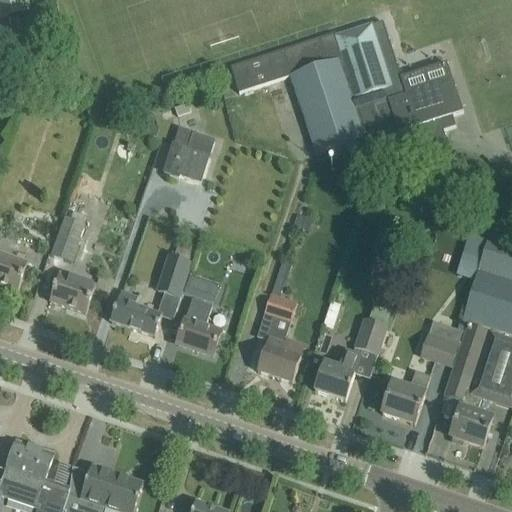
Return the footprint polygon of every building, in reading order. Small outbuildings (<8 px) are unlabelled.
[(0,0),(0,25),(32,14),(27,0),(0,0)] [(393,101),(389,91),(394,89),(373,27),(337,39),(336,37),(284,54),(289,71),(275,76),(269,59),(231,71),(239,96),(291,79),(339,63),(352,103),(363,137),(367,136),(367,137),(382,132),(388,151),(403,146),(406,157),(448,143),(444,133),(457,129),(453,118),(464,114),(453,82),(393,101)] [(291,79),(305,119),(317,156),(365,140),(363,137),(352,103),(339,63),(291,79)] [(164,175),(179,180),(180,178),(201,185),(215,144),(194,137),(195,136),(180,131),(176,147),(174,146),(164,175)] [(65,222),(51,258),(73,266),(88,227),(86,227),(96,198),(74,189),(63,221),(65,222)] [(387,199),(376,199),(376,213),(387,213),(387,199)] [(424,219),(428,207),(419,204),(415,216),(424,219)] [(511,242),(491,236),(464,322),(511,336),(511,242)] [(169,259),(158,295),(181,302),(193,265),(190,264),(196,248),(180,243),(174,261),(169,259)] [(0,255),(0,287),(19,294),(29,265),(0,255)] [(476,283),(479,273),(482,263),(469,259),(463,279),(476,283)] [(281,299),(292,266),(283,263),(265,318),(292,326),(299,305),(281,299)] [(60,276),(51,304),(87,317),(97,288),(60,276)] [(184,298),(214,308),(221,286),(191,276),(184,298)] [(138,310),(141,301),(122,295),(111,325),(156,340),(162,320),(163,319),(158,317),(138,310)] [(374,309),(370,323),(389,329),(393,315),(374,309)] [(213,359),(221,335),(206,329),(209,321),(189,314),(178,347),(213,359)] [(364,322),(355,352),(380,359),(389,329),(370,323),(364,322)] [(459,347),(464,334),(434,324),(421,360),(453,371),(461,348),(459,347)] [(447,399),(464,404),(462,411),(461,411),(452,440),(483,451),(493,421),(477,416),(482,403),(511,412),(511,342),(470,330),(454,375),(447,399)] [(270,340),(258,374),(293,386),(302,361),(287,356),(290,347),(270,340)] [(325,366),(316,394),(346,404),(356,377),(355,377),(362,358),(347,353),(341,372),(325,366)] [(394,383),(389,398),(383,417),(416,428),(422,409),(432,379),(416,374),(411,389),(394,383)] [(55,486),(51,489),(44,486),(54,458),(18,445),(1,495),(0,500),(35,511),(64,511),(70,497),(66,496),(67,494),(66,494),(64,489),(55,486)] [(104,511),(105,510),(111,511),(136,511),(144,487),(88,469),(79,500),(70,497),(64,511),(104,511)]
